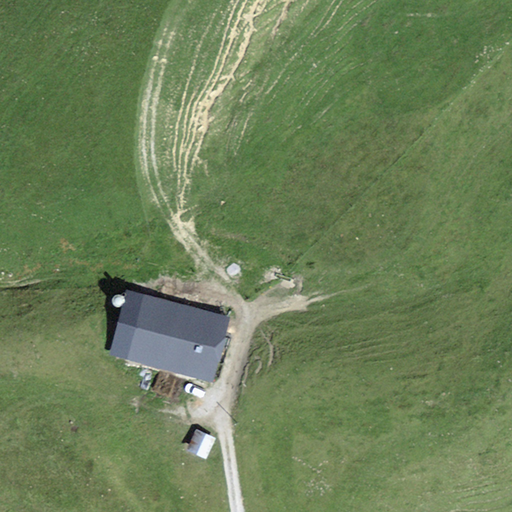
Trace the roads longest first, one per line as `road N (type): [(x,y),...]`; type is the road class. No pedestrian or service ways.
road 1 (track): [(183,0),(155,73),(148,161),(173,223),(241,309),(222,407),(236,511)]
road 2 (track): [(372,280),(242,313)]
